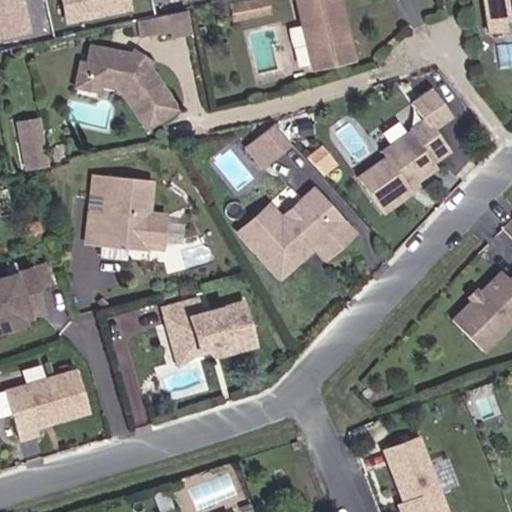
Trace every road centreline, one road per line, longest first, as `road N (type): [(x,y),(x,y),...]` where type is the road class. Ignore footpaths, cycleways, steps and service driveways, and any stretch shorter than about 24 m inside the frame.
road 1 (residential): [(0,493),(250,412),(301,385)]
road 2 (residential): [(301,385),(511,165)]
road 3 (residential): [(301,385),(352,511)]
